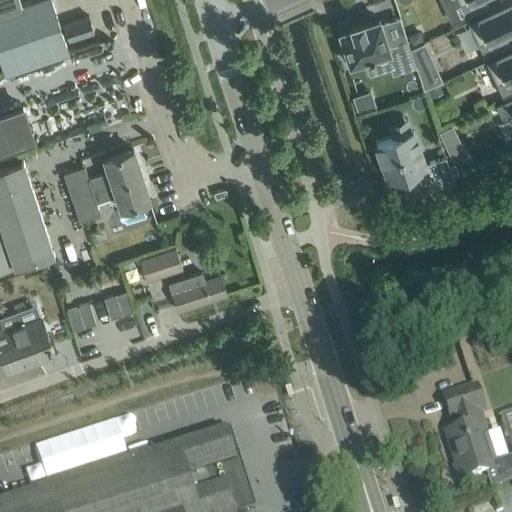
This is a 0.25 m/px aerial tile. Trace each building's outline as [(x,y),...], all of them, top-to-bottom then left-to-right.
[(34,0),(22,4),(20,0),(0,0),(0,56),(6,73),(69,52),(51,0),(34,0)] [(458,0),(466,17),(488,7),(484,0),(458,0)] [(511,0),(468,22),(484,57),(510,44),(505,33),(511,29),(511,0)] [(89,16),(64,24),(69,39),(94,31),(89,16)] [(379,19),(340,32),(345,47),(342,49),(346,62),(349,60),(350,63),(369,57),(370,60),(375,58),(374,56),(388,51),(393,67),(412,61),(414,66),(416,65),(415,63),(410,48),(407,38),(387,44),(379,19)] [(418,30),(408,35),(412,44),(423,39),(418,30)] [(422,43),(410,48),(415,63),(428,57),(422,43)] [(511,49),(486,61),(503,96),(511,91),(511,49)] [(511,97),(496,105),(502,117),(510,113),(511,116),(511,97)] [(0,151),(36,139),(36,138),(34,139),(23,106),(0,114),(0,151)] [(453,126),(439,132),(445,145),(459,139),(453,126)] [(424,164),(414,131),(377,143),(379,149),(388,178),(417,169),(424,192),(453,178),(446,157),(424,164)] [(72,197),(141,173),(133,149),(104,158),(109,171),(89,178),(85,166),(64,173),(72,197)] [(0,270),(54,253),(24,160),(0,167),(0,270)] [(97,202),(117,196),(121,208),(150,199),(141,173),(72,197),(80,221),(101,214),(97,202)] [(176,248),(140,260),(147,280),(183,269),(176,248)] [(202,272),(169,283),(178,310),(227,294),(221,276),(205,281),(202,272)] [(127,291),(104,298),(111,319),(134,312),(127,291)] [(0,348),(8,372),(55,355),(41,316),(36,303),(0,316),(0,348)] [(96,324),(89,303),(66,310),(73,331),(96,324)] [(487,437),(479,414),(478,410),(483,409),(476,385),(460,391),(443,396),(450,420),(455,418),(459,429),(445,433),(456,467),(460,466),(464,478),(459,480),(460,481),(485,473),(491,490),(511,480),(511,448),(510,449),(511,454),(511,456),(492,463),(484,437),(487,437)] [(233,511),(223,482),(221,483),(216,469),(235,463),(224,429),(0,501),(0,511),(233,511)]
